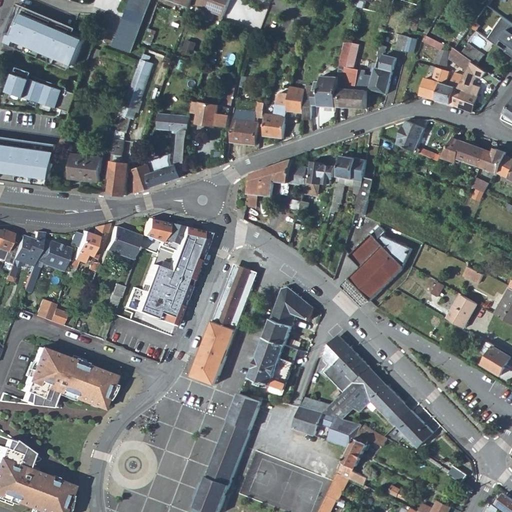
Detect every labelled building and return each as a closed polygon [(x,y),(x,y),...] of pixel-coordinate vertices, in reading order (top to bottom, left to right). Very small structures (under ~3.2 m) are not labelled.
[(130,0),(124,17),(115,46),(131,52),(150,0),(130,0)] [(193,0),(193,4),(222,17),(228,0),(193,0)] [(18,4),(7,34),(14,37),(24,13),(74,34),(75,30),(76,28),(74,28),(18,4)] [(7,34),(3,42),(12,47),(15,40),(75,64),(87,35),(75,30),(74,34),(24,13),(14,37),(7,34)] [(511,24),(503,18),(488,39),(511,57),(511,24)] [(146,32),(144,39),(152,43),(155,35),(146,32)] [(396,48),(407,51),(410,37),(400,34),(396,48)] [(410,37),(407,51),(415,52),(418,39),(410,37)] [(15,40),(12,47),(73,70),(75,64),(15,40)] [(340,76),(338,106),(355,107),(356,94),(357,85),(359,69),(355,69),(360,44),(346,41),(341,57),(341,61),(340,76)] [(469,43),(463,53),(472,60),(478,64),(484,54),(469,43)] [(381,45),(378,57),(383,58),(384,52),(386,53),(387,47),(381,45)] [(456,48),(449,57),(467,70),(472,60),(463,53),(456,48)] [(446,49),(442,49),(434,62),(448,66),(450,50),(446,49)] [(122,115),(118,130),(127,132),(131,118),(133,119),(154,63),(149,61),(150,56),(143,53),(140,61),(139,63),(128,94),(122,115)] [(375,67),(370,89),(387,94),(397,57),(385,55),(382,68),(375,67)] [(478,64),(472,60),(467,70),(465,74),(461,80),(457,88),(456,88),(451,104),(475,111),(483,87),(474,84),(477,76),(482,78),(487,71),(478,64)] [(425,77),(420,95),(421,94),(423,95),(436,99),(440,86),(441,83),(447,85),(450,71),(432,66),(431,72),(435,73),(433,80),(425,77)] [(23,75),(32,78),(33,74),(19,68),(18,71),(17,73),(17,74),(22,76),(23,75)] [(356,94),(355,107),(366,108),(368,90),(372,75),(364,73),(365,71),(359,69),(357,85),(356,94)] [(440,86),(436,99),(451,104),(456,88),(457,88),(461,80),(465,74),(456,71),(448,85),(447,85),(441,83),(440,86)] [(17,73),(15,73),(9,91),(59,108),(62,109),(70,111),(75,94),(32,78),(23,75),(22,76),(17,74),(17,73)] [(313,94),(313,105),(338,106),(340,76),(323,76),(323,82),(314,81),(313,94)] [(194,99),(191,113),(198,114),(197,123),(218,127),(219,125),(229,126),(232,108),(236,84),(228,83),(224,105),(201,101),(201,95),(196,94),(194,99)] [(306,89),(291,86),(290,93),(287,110),(304,113),(305,93),(306,89)] [(264,136),(283,139),(287,110),(290,93),(282,92),(278,95),(275,115),(267,113),(264,136)] [(304,113),(303,119),(312,120),(313,105),(313,94),(305,93),(304,113)] [(188,98),(184,115),(191,116),(191,113),(194,99),(188,98)] [(511,99),(503,113),(511,118),(511,99)] [(236,107),(234,118),(235,118),(232,141),(256,145),(260,122),(255,121),(256,117),(264,118),(266,104),(258,102),(256,111),(236,107)] [(165,156),(147,162),(147,166),(151,174),(149,175),(153,187),(174,179),(184,176),(187,137),(191,116),(184,115),(159,113),(158,129),(178,130),(175,164),(171,166),(169,160),(167,161),(165,156)] [(407,121),(398,144),(440,160),(442,157),(442,156),(432,152),(431,153),(422,149),(421,150),(418,148),(426,128),(407,121)] [(64,133),(60,149),(68,151),(70,145),(73,133),(65,130),(64,133)] [(0,136),(0,144),(57,153),(59,144),(55,144),(0,136)] [(442,156),(442,157),(457,162),(458,158),(481,166),(487,150),(460,141),(461,140),(454,137),(442,156)] [(112,178),(110,194),(127,196),(131,163),(122,162),(124,140),(116,139),(114,160),(112,160),(110,178),(112,178)] [(0,144),(0,178),(49,185),(57,153),(0,144)] [(487,150),(481,166),(498,173),(505,155),(506,152),(495,148),(493,152),(487,150)] [(75,154),(73,177),(100,181),(103,157),(75,154)] [(511,158),(505,155),(498,173),(511,179),(511,158)] [(342,156),(334,202),(342,203),(345,185),(362,188),(364,177),(366,160),(342,156)] [(253,173),(249,194),(259,195),(262,195),(274,196),(275,193),(282,194),(284,182),(290,183),(306,185),(308,166),(293,165),(294,159),(253,173)] [(308,166),(306,185),(304,194),(319,195),(320,183),(331,185),(332,179),(334,179),(335,166),(325,165),(325,163),(312,162),(312,164),(308,163),(308,166)] [(147,166),(135,170),(130,195),(153,187),(149,175),(151,174),(147,166)] [(475,180),(472,187),(485,193),(492,179),(484,175),(481,182),(475,180)] [(362,188),(356,212),(365,214),(371,189),(374,179),(364,177),(362,188)] [(284,182),(282,194),(289,195),(290,183),(284,182)] [(302,200),(299,211),(307,213),(310,202),(302,200)] [(141,237),(160,245),(174,250),(167,268),(153,263),(142,290),(135,309),(154,316),(156,310),(163,313),(161,319),(176,323),(207,239),(200,237),(202,229),(184,225),(168,222),(149,217),(142,234),(141,237)] [(77,246),(70,265),(75,267),(77,261),(82,262),(85,254),(96,258),(103,238),(108,221),(94,225),(91,232),(83,229),(81,234),(77,246)] [(115,225),(100,263),(106,265),(111,252),(134,260),(141,237),(142,234),(115,225)] [(361,267),(349,279),(372,300),(402,270),(413,249),(382,235),(386,231),(381,226),(350,256),(361,267)] [(0,249),(5,252),(11,233),(12,232),(1,228),(0,229),(0,249)] [(209,231),(202,229),(200,237),(207,239),(209,231)] [(21,236),(12,259),(17,260),(31,266),(32,264),(34,260),(42,237),(44,231),(35,230),(32,239),(21,235),(21,236)] [(70,243),(77,246),(81,234),(74,232),(70,243)] [(5,252),(1,262),(10,265),(12,259),(21,236),(11,233),(5,252)] [(42,237),(34,260),(40,263),(60,270),(69,248),(42,237)] [(88,269),(94,271),(97,262),(90,262),(88,269)] [(31,266),(27,279),(33,281),(39,267),(32,264),(31,266)] [(10,265),(5,279),(11,281),(16,267),(15,266),(10,265)] [(70,265),(65,278),(70,279),(75,267),(70,265)] [(221,301),(244,309),(256,276),(254,271),(252,271),(252,270),(241,266),(241,267),(239,266),(233,268),(221,301)] [(469,266),(463,276),(478,283),(483,274),(469,266)] [(27,279),(22,290),(29,293),(33,281),(27,279)] [(349,279),(342,285),(365,307),(372,300),(349,279)] [(103,314),(113,317),(125,286),(115,283),(103,314)] [(510,286),(494,313),(511,323),(511,287),(510,286)] [(283,289),(274,316),(295,323),(298,314),(311,318),(315,307),(289,287),(283,289)] [(478,303),(461,294),(448,318),(464,327),(478,303)] [(41,299),(35,315),(49,320),(51,316),(54,308),(55,304),(41,299)] [(216,322),(236,329),(244,309),(221,301),(213,321),(216,322)] [(54,308),(51,316),(63,321),(66,313),(54,308)] [(51,316),(49,320),(62,325),(63,321),(51,316)] [(274,316),(266,337),(287,345),(295,323),(274,316)] [(216,322),(211,327),(193,374),(198,376),(197,378),(216,385),(236,329),(216,322)] [(263,346),(257,363),(252,377),(269,383),(282,388),(286,389),(300,349),(287,345),(266,337),(263,346)] [(346,391),(371,367),(344,339),(338,337),(331,343),(326,359),(332,365),(326,371),(346,391)] [(494,344),(489,342),(485,349),(489,352),(483,365),(501,375),(511,356),(493,346),(494,344)] [(252,362),(257,363),(263,346),(259,345),(252,362)] [(21,391),(23,391),(21,398),(20,399),(25,402),(31,405),(48,407),(53,393),(55,389),(71,395),(70,397),(96,407),(99,398),(104,400),(104,399),(105,398),(106,397),(106,396),(107,395),(108,394),(108,393),(109,393),(109,392),(110,391),(110,390),(111,390),(111,389),(111,388),(112,387),(112,386),(108,384),(111,376),(83,365),(82,367),(70,362),(71,360),(38,347),(31,364),(33,365),(29,376),(27,375),(22,388),(21,391)] [(71,360),(70,362),(82,367),(83,365),(84,362),(72,358),(71,360)] [(27,375),(29,376),(33,365),(31,364),(29,363),(25,374),(27,375)] [(332,404),(324,412),(328,414),(345,418),(356,408),(361,411),(368,405),(372,401),(375,404),(393,388),(371,367),(346,391),(332,404)] [(282,388),(269,383),(268,388),(269,390),(279,393),(281,393),(282,388)] [(393,388),(375,404),(379,407),(396,425),(397,425),(412,409),(393,388)] [(71,395),(55,389),(53,393),(55,394),(65,398),(69,399),(70,397),(71,395)] [(230,421),(194,511),(210,511),(211,511),(219,511),(262,402),(240,394),(230,421)] [(305,397),(302,405),(324,412),(332,404),(305,397)] [(324,412),(302,405),(294,428),(316,436),(324,412)] [(412,409),(397,425),(419,447),(434,432),(412,409)] [(352,447),(363,425),(345,418),(328,414),(325,424),(334,427),(329,440),(352,447)] [(349,478),(365,486),(369,478),(355,470),(357,466),(357,467),(369,444),(368,444),(370,439),(385,446),(389,438),(363,425),(352,447),(339,473),(349,478)] [(6,438),(2,447),(0,446),(0,493),(12,498),(11,500),(32,508),(33,506),(40,509),(39,511),(41,511),(64,511),(65,511),(65,510),(67,505),(67,503),(68,501),(68,500),(68,499),(68,498),(68,497),(68,495),(69,494),(64,493),(67,484),(53,478),(52,480),(46,478),(47,476),(35,472),(34,474),(26,471),(27,469),(23,467),(27,454),(29,455),(31,452),(17,441),(6,438)] [(29,455),(27,454),(23,467),(27,469),(29,463),(32,456),(29,455)] [(439,464),(437,466),(461,482),(467,474),(453,466),(450,471),(439,464)] [(339,473),(335,481),(345,486),(349,478),(339,473)] [(335,481),(328,495),(337,500),(339,500),(345,486),(335,481)] [(401,491),(398,496),(408,501),(410,496),(401,491)] [(11,500),(12,498),(0,493),(0,498),(11,503),(11,500)] [(511,511),(511,499),(504,494),(497,504),(507,511),(511,511)] [(330,511),(337,500),(328,495),(326,498),(322,508),(330,511)] [(433,509),(423,503),(420,509),(418,507),(416,511),(419,511),(448,511),(451,507),(437,500),(433,509)]
